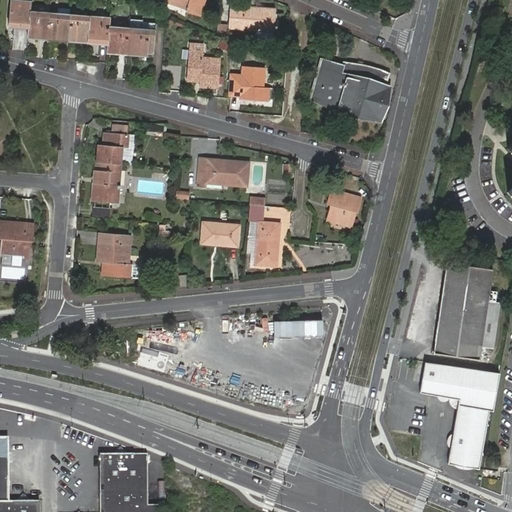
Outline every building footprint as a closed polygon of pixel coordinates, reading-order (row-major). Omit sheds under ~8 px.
[(172,0),(171,5),(189,11),(188,14),(202,18),(208,0),(172,0)] [(31,13),(32,2),(12,1),(10,25),(30,26),(31,13)] [(254,29),(275,30),(275,15),(259,14),(259,10),(232,8),(231,30),(254,31),(254,29)] [(49,37),(51,14),(31,13),(30,26),(29,36),(49,37)] [(69,39),(71,16),(51,14),(49,37),(69,39)] [(91,17),(71,16),(69,39),(89,40),(91,17)] [(110,25),(111,19),(91,17),(89,40),(109,42),(110,25)] [(129,52),(131,27),(110,25),(109,42),(108,50),(129,52)] [(157,29),(131,27),(129,52),(149,53),(149,51),(155,51),(157,29)] [(191,51),(188,79),(201,80),(200,85),(220,87),(223,59),(204,58),(205,52),(191,51)] [(318,91),(316,100),(339,106),(339,108),(351,111),(351,112),(360,115),(369,117),(370,116),(380,119),(389,87),(379,84),(379,83),(370,80),(360,78),(360,79),(341,74),(340,80),(331,78),(335,64),(324,61),(315,90),(318,91)] [(340,80),(341,74),(344,67),(335,64),(331,78),(340,80)] [(243,66),(240,98),(267,101),(268,88),(262,87),(264,68),(243,66)] [(101,145),(99,163),(122,165),(123,148),(128,148),(130,134),(106,133),(105,145),(101,145)] [(207,184),(219,185),(221,162),(210,161),(207,184)] [(248,187),(250,165),(221,162),(219,185),(248,187)] [(122,165),(99,163),(98,169),(97,170),(94,200),(118,203),(122,165)] [(331,188),(330,190),(360,200),(360,197),(331,188)] [(331,205),(327,219),(349,226),(353,212),(356,213),(360,200),(330,190),(326,204),(331,205)] [(92,216),(111,217),(112,208),(93,207),(92,216)] [(349,226),(327,219),(326,222),(348,228),(349,226)] [(0,246),(3,247),(31,249),(32,241),(34,241),(36,224),(26,223),(26,224),(4,222),(4,221),(0,220),(0,246)] [(261,222),(258,264),(278,266),(282,224),(261,222)] [(205,223),(204,243),(239,246),(240,226),(205,223)] [(103,275),(105,275),(108,244),(101,243),(99,262),(104,263),(103,275)] [(108,244),(105,275),(126,277),(128,246),(108,244)] [(314,245),(314,264),(336,265),(337,245),(314,245)] [(31,256),(31,249),(3,247),(2,254),(31,256)] [(448,262),(433,352),(478,359),(488,299),(496,300),(498,291),(490,290),(493,269),(448,262)] [(136,363),(188,379),(201,338),(149,321),(136,363)] [(499,373),(425,362),(419,393),(459,399),(448,463),(479,469),(489,410),(492,411),(499,373)] [(0,501),(9,501),(8,438),(0,438),(0,501)] [(99,511),(159,511),(159,506),(148,507),(147,458),(147,456),(129,456),(112,456),(100,456),(99,511)] [(15,501),(32,502),(24,493),(15,501)] [(32,502),(15,501),(9,501),(0,501),(0,511),(40,511),(40,502),(32,502)]
